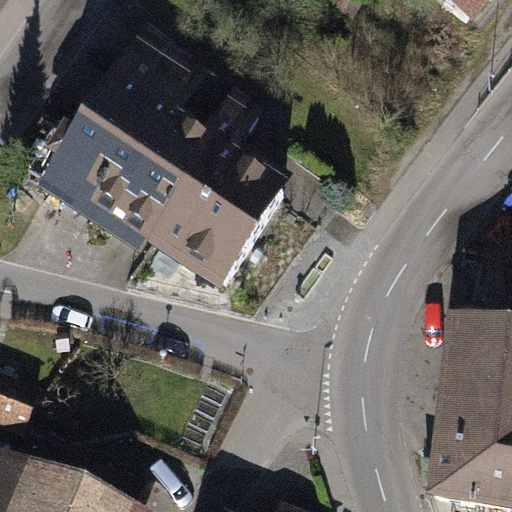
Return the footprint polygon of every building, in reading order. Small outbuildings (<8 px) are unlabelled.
[(0,0),(0,33),(22,0),(0,0)] [(321,0),(357,27),(377,0),(321,0)] [(438,0),(471,25),(490,0),(438,0)] [(153,24),(124,77),(212,134),(142,252),(222,292),(302,165),(253,129),(269,107),(153,24)] [(212,134),(124,77),(44,198),(142,252),(212,134)] [(511,511),(511,342),(460,336),(440,511),(449,511),(511,511)] [(52,382),(0,364),(0,415),(36,428),(52,382)] [(148,511),(6,461),(0,476),(0,511),(148,511)]
